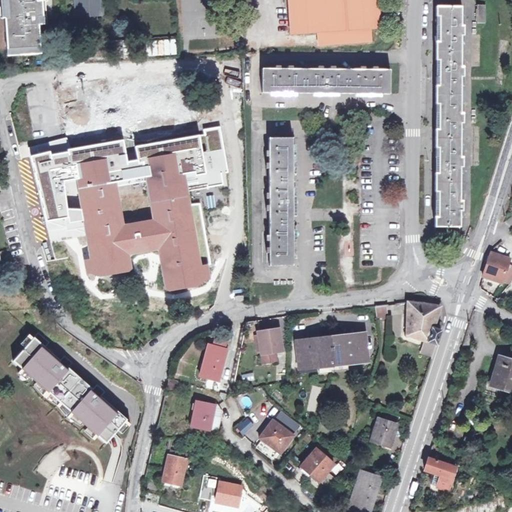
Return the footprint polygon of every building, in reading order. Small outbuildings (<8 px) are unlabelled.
[(37,0),(6,0),(8,20),(5,20),(7,51),(40,49),(39,26),(47,25),(46,17),(43,17),(42,3),(37,3),(37,0)] [(77,0),(78,11),(101,10),(101,0),(77,0)] [(374,0),(286,0),(289,35),(319,32),(319,45),(369,41),(368,28),(376,28),(374,0)] [(485,6),(477,6),(477,25),(485,25),(485,6)] [(436,8),(436,227),(440,227),(440,231),(441,231),(442,232),(444,232),(445,233),(446,233),(448,233),(450,233),(452,233),(454,232),(455,232),(456,232),(457,231),(457,227),(461,227),(461,211),(464,211),(463,201),(461,201),(461,167),(463,167),(463,157),(461,157),(461,148),(458,148),(458,132),(461,132),(461,124),(463,124),(463,114),(461,114),(461,77),(463,77),(463,68),(461,68),(461,60),(461,43),(461,37),(463,36),(463,27),(461,27),(461,8),(440,8),(436,8)] [(177,55),(176,38),(148,41),(149,57),(177,55)] [(75,62),(74,47),(62,48),(64,63),(75,62)] [(390,94),(390,70),(378,70),(377,67),(372,67),(372,70),(365,70),(365,67),(359,67),(359,70),(335,70),(335,67),(329,66),(329,70),(322,69),(322,66),(317,66),(316,69),(292,69),(292,66),(287,66),(286,69),(280,69),(280,66),(275,66),(275,69),(264,69),(264,93),(390,94)] [(136,118),(138,131),(142,136),(158,133),(163,132),(175,130),(177,126),(175,115),(172,113),(174,109),(172,98),(169,96),(171,92),(169,81),(167,78),(132,84),(130,88),(131,93),(102,98),(100,85),(96,81),(80,84),(64,86),(61,92),(63,102),(66,105),(64,108),(66,119),(68,121),(67,125),(68,135),(71,139),(83,137),(88,137),(105,134),(107,129),(107,123),(99,124),(98,119),(101,115),(105,115),(106,119),(108,119),(110,120),(129,118),(130,117),(132,115),(135,115),(134,110),(138,109),(142,112),(143,117),(136,118)] [(26,91),(29,106),(36,105),(34,90),(26,91)] [(135,115),(136,118),(143,117),(142,112),(138,109),(134,110),(135,115)] [(106,119),(105,115),(101,115),(98,119),(99,124),(107,123),(106,119)] [(294,265),(293,138),(270,138),(270,151),(267,151),(267,156),(270,156),(270,162),(267,163),(267,168),(270,168),(270,192),(267,193),(267,198),(270,198),(270,203),(267,203),(267,209),(270,209),(270,233),(268,233),(268,238),(270,239),(270,245),(268,245),(268,251),(270,251),(270,265),(294,265)] [(190,200),(188,198),(175,200),(171,201),(153,204),(151,209),(154,221),(150,222),(143,223),(125,226),(120,204),(117,201),(119,196),(117,186),(114,183),(102,185),(98,186),(80,189),(79,194),(81,204),(83,207),(82,211),(84,222),(86,225),(85,229),(87,239),(90,242),(88,246),(91,257),(94,259),(95,264),(97,275),(102,277),(113,275),(115,272),(117,274),(129,272),(132,269),(130,256),(159,251),(167,290),(172,292),(183,290),(185,287),(188,289),(198,287),(203,284),(200,272),(200,268),(200,267),(202,263),(200,252),(197,249),(198,246),(196,235),(194,233),(195,229),(193,217),(191,215),(192,211),(190,200)] [(143,223),(150,222),(149,213),(142,214),(143,223)] [(354,256),(354,239),(343,239),(343,256),(354,256)] [(49,244),(42,246),(46,260),(53,259),(49,244)] [(492,254),(484,278),(502,284),(502,283),(509,286),(511,280),(511,267),(509,266),(511,260),(492,254)] [(439,308),(408,303),(407,336),(436,345),(441,332),(435,330),(436,324),(435,324),(439,308)] [(387,306),(376,306),(376,318),(387,318),(387,306)] [(280,350),(278,332),(261,334),(263,352),(261,352),(262,361),(278,359),(276,350),(280,350)] [(39,333),(13,361),(107,443),(128,420),(102,396),(105,392),(98,385),(94,389),(69,367),(73,363),(65,356),(61,360),(46,347),(50,342),(39,333)] [(340,337),(330,338),(335,370),(349,369),(349,362),(366,360),(364,336),(340,339),(340,337)] [(223,349),(225,340),(215,338),(213,346),(209,345),(200,377),(218,382),(226,349),(223,349)] [(321,372),(335,370),(330,338),(321,338),(321,341),(298,343),(301,368),(320,365),(321,372)] [(511,362),(499,359),(491,386),(511,392),(511,362)] [(215,407),(197,403),(190,427),(209,432),(215,407)] [(294,435),(293,434),(300,425),(284,412),(277,421),(275,420),(261,436),(281,452),(294,435)] [(247,418),(236,428),(243,435),(253,426),(247,418)] [(398,425),(379,418),(371,441),(390,447),(398,425)] [(481,440),(471,436),(469,445),(479,448),(481,440)] [(450,467),(453,459),(432,445),(424,472),(440,477),(437,488),(449,492),(455,472),(457,472),(458,469),(450,467)] [(321,482),(335,465),(316,449),(300,468),(310,478),(313,475),(321,482)] [(181,485),(187,455),(172,452),(171,456),(169,456),(164,481),(181,485)] [(373,502),(381,479),(362,473),(350,510),(357,511),(364,511),(369,501),(373,502)] [(221,483),(204,479),(199,499),(212,502),(213,497),(217,498),(216,503),(215,506),(237,511),(242,491),(220,486),(221,483)] [(369,511),(373,502),(369,501),(364,511),(369,511)]
